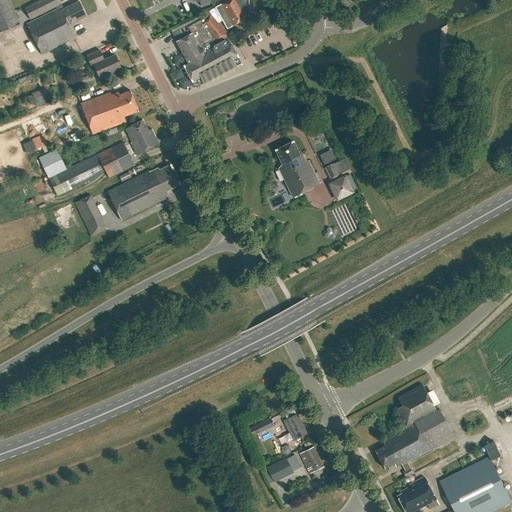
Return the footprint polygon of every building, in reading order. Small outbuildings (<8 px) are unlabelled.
[(10,0),(0,0),(0,32),(20,24),(18,19),(20,18),(16,10),(15,11),(10,0)] [(86,16),(79,1),(62,10),(57,0),(39,0),(24,8),(30,20),(56,7),(57,10),(27,25),(42,55),(75,38),(69,25),(86,16)] [(228,0),(215,7),(227,29),(245,19),(243,16),(246,14),(243,9),(241,10),(241,9),(245,5),(242,0),(228,0)] [(196,80),(200,85),(241,63),(226,36),(228,35),(211,14),(203,21),(202,19),(198,21),(198,22),(188,27),(190,31),(175,39),(181,50),(188,63),(183,66),(192,82),(196,80)] [(120,69),(114,55),(103,60),(99,50),(86,56),(91,67),(93,66),(99,79),(110,74),(109,74),(120,69)] [(95,75),(86,78),(89,88),(98,85),(95,75)] [(36,107),(50,101),(47,94),(44,88),(31,93),(33,99),(36,107)] [(81,104),(92,134),(125,122),(123,117),(138,112),(130,91),(119,95),(118,92),(111,95),(110,93),(81,104)] [(63,121),(70,140),(76,137),(65,108),(50,113),(51,116),(58,113),(62,122),(63,121)] [(158,144),(151,130),(147,131),(142,121),(126,129),(137,154),(158,144)] [(32,139),(36,149),(47,145),(43,135),(32,139)] [(279,169),(293,197),(320,184),(308,161),(306,162),(302,155),(300,156),(293,141),(275,150),(282,164),(279,169)] [(108,178),(134,166),(122,142),(66,169),(48,178),(57,196),(97,177),(105,171),(108,178)] [(333,153),(321,159),(324,165),(336,159),(333,153)] [(325,168),(331,179),(345,171),(340,161),(325,168)] [(159,170),(158,168),(149,172),(107,192),(121,221),(165,199),(166,191),(180,184),(170,165),(159,170)] [(119,176),(122,182),(131,178),(128,172),(119,176)] [(330,185),(336,198),(338,198),(351,192),(352,190),(346,178),(344,178),(332,184),(330,185)] [(90,195),(74,203),(91,236),(106,227),(90,195)] [(395,409),(405,427),(381,440),(384,445),(374,450),(384,468),(394,463),(396,466),(401,463),(405,470),(402,471),(405,478),(413,474),(406,463),(454,436),(439,410),(437,411),(422,384),(398,397),(402,405),(395,409)] [(307,434),(297,414),(283,421),(293,441),(307,434)] [(261,422),(246,430),(250,438),(256,449),(254,450),(258,457),(264,455),(255,435),(265,430),(261,422)] [(300,454),(310,474),(323,467),(313,447),(300,454)] [(492,511),(511,502),(489,458),(439,482),(453,509),(447,511),(492,511)] [(286,459),(268,468),(274,482),(292,473),(286,459)] [(397,496),(405,511),(412,511),(427,504),(430,509),(438,505),(425,476),(409,485),(410,486),(400,492),(401,494),(397,496)]
